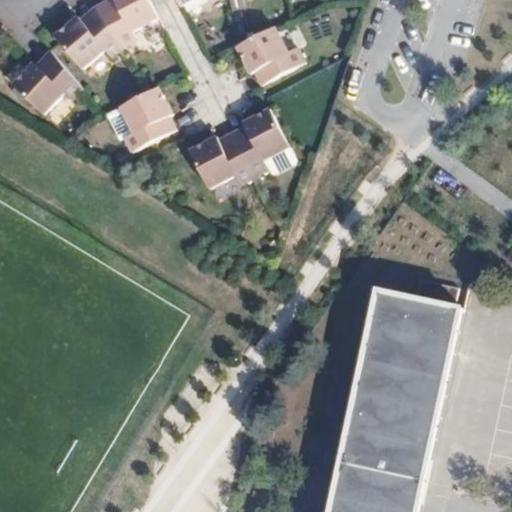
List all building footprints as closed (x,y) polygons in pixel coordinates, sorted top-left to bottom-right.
[(114,0),(113,0),(96,10),(103,20),(121,10),(114,0)] [(134,34),(159,20),(148,0),(114,0),(121,10),(103,20),(124,51),(138,44),(134,34)] [(176,0),(181,9),(198,0),(210,0),(213,5),(221,0),(176,0)] [(96,10),(80,22),(88,32),(103,20),(96,10)] [(113,61),(124,51),(103,20),(88,32),(80,22),(78,21),(55,39),(83,72),(106,53),(113,61)] [(266,70),(273,83),(306,65),(298,51),(289,56),(276,30),(238,50),(252,76),(255,76),(266,70)] [(50,52),(36,67),(45,77),(58,63),(50,52)] [(45,77),(36,67),(34,67),(14,89),(45,118),(66,96),(73,102),(83,91),(58,63),(45,77)] [(266,70),(255,76),(262,88),(273,83),(266,70)] [(133,155),(166,138),(159,125),(171,118),(174,117),(160,91),(122,111),(136,137),(126,142),(133,155)] [(245,125),(246,130),(252,139),(238,146),(256,180),(269,172),(265,163),(290,149),(271,113),(245,125)] [(178,132),(171,118),(159,125),(166,138),(178,132)] [(233,136),(238,146),(252,139),(246,130),(233,136)] [(226,153),(238,146),(233,136),(220,142),(226,153)] [(226,153),(220,142),(219,139),(192,153),(211,190),(237,177),(242,186),(256,180),(238,146),(226,153)] [(381,292),(341,475),(333,511),(422,511),(426,492),(466,310),(381,292)]
